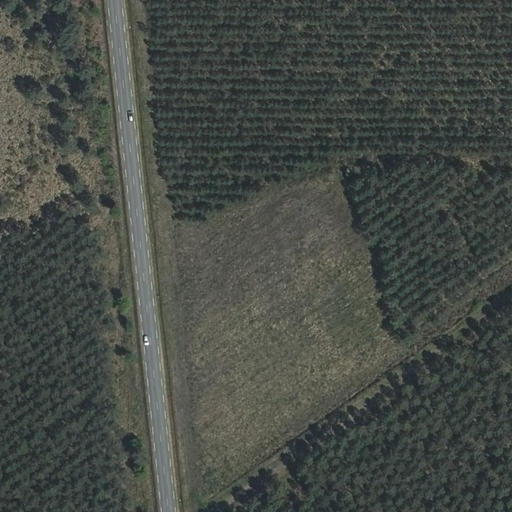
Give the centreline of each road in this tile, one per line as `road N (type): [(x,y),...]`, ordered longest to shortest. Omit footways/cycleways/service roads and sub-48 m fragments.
road 1 (secondary): [(115,0),(170,511)]
road 2 (track): [(218,511),(511,304)]
